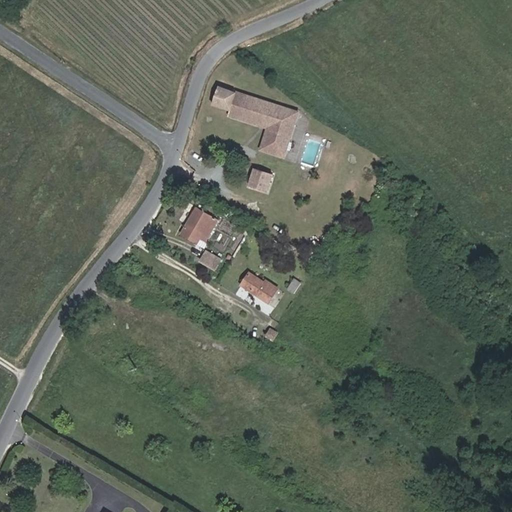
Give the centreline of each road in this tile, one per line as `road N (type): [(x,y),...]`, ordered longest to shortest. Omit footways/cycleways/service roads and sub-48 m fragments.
road 1 (unclassified): [(177,148),(146,216),(77,298),(0,441)]
road 2 (unclassified): [(315,0),(218,45),(198,73),(177,148)]
road 3 (unclassified): [(0,36),(177,148)]
